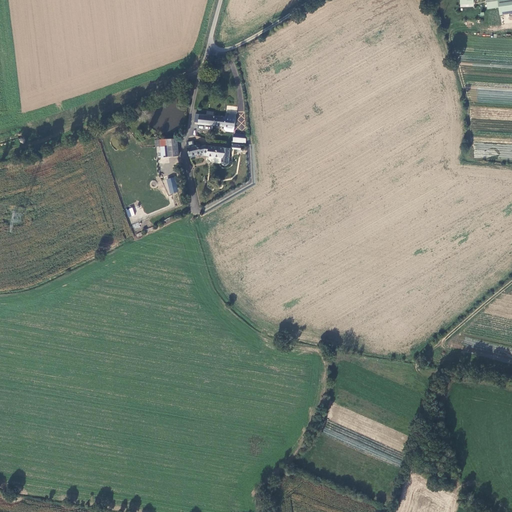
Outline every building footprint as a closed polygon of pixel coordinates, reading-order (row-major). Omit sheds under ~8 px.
[(490,0),(480,0),(481,9),(492,8),(490,0)] [(511,12),(511,0),(494,0),(496,7),(498,14),(511,12)] [(196,124),(217,127),(217,118),(215,118),(215,114),(209,113),(208,117),(197,116),(196,124)] [(228,119),(217,118),(217,127),(235,129),(237,128),(238,120),(236,120),(237,115),(229,114),(228,119)] [(177,140),(160,142),(162,160),(179,158),(177,140)] [(244,152),(242,144),(235,144),(236,148),(240,149),(241,153),(244,152)] [(211,158),(212,148),(208,147),(204,148),(202,145),(198,146),(190,147),(192,157),(202,155),(203,158),(207,157),(211,158)] [(230,150),(213,147),(212,148),(211,158),(225,159),(225,164),(225,166),(227,167),(229,165),(230,150)] [(168,193),(173,191),(170,179),(164,181),(168,193)] [(126,210),(128,217),(135,215),(132,208),(126,210)]
